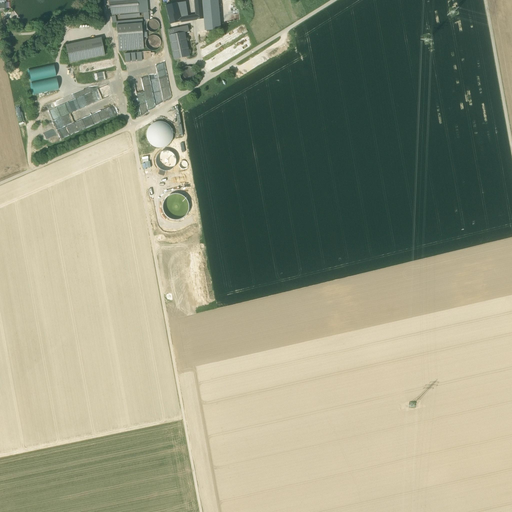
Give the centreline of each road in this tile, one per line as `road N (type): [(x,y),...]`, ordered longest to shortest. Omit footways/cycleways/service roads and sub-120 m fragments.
road 1 (track): [(131,126),(200,511)]
road 2 (track): [(0,183),(131,126),(334,0)]
road 3 (track): [(485,0),(511,151)]
road 4 (unknown): [(106,0),(131,126)]
